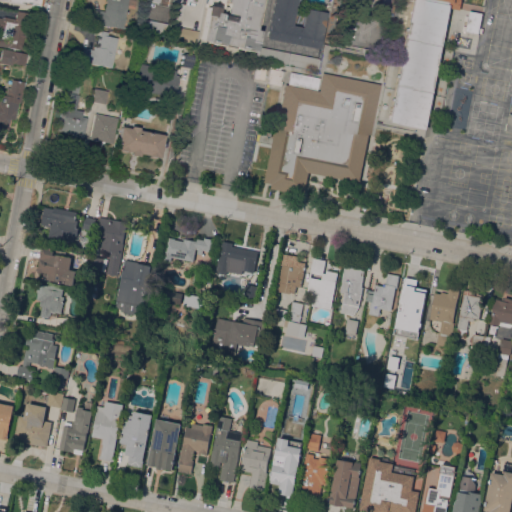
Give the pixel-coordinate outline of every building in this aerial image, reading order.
[(122,28),(102,24),(102,25),(90,23),(93,9),(103,11),(105,0),(134,0),(133,9),(126,7),(122,28)] [(201,39),(206,14),(205,14),(207,5),(218,7),(217,12),(223,14),(225,6),(227,6),(227,2),(226,2),(226,0),(259,0),(254,29),(259,30),(255,50),(201,39)] [(274,0),(296,0),(294,11),(305,13),(306,8),(326,12),(319,48),(267,38),(274,0)] [(339,1),(339,0),(387,0),(385,10),(350,3),(339,1)] [(427,129),(388,121),(412,0),(461,0),(460,9),(451,7),(427,129)] [(470,10),(483,13),(480,29),(482,29),(481,34),(465,31),(469,11),(470,11),(470,10)] [(14,18),(15,12),(27,14),(21,49),(0,44),(0,17),(2,18),(2,16),(14,18)] [(352,39),(335,36),(339,12),(356,15),(352,39)] [(168,23),(166,36),(136,30),(138,18),(168,23)] [(198,30),(195,43),(189,42),(190,41),(174,37),(173,39),(168,38),(171,25),(198,30)] [(111,66),(90,63),(90,64),(80,62),(83,47),(92,49),(93,46),(96,46),(99,30),(107,31),(106,36),(116,38),(111,66)] [(318,58),(316,70),(257,58),(259,46),(318,58)] [(24,65),(12,62),(11,64),(0,62),(0,50),(1,48),(26,53),(26,55),(24,65)] [(193,54),(191,67),(180,65),(182,52),(193,54)] [(145,91),(145,87),(130,84),(134,62),(175,70),(174,75),(177,76),(174,93),(165,91),(164,94),(145,91)] [(318,77),(316,89),(287,84),(289,72),(318,77)] [(359,182),(308,172),(304,194),(271,188),(272,183),(264,182),(283,84),(318,90),(321,73),(379,84),(359,182)] [(19,102),(17,102),(14,119),(9,118),(8,124),(0,122),(0,93),(5,94),(6,87),(8,87),(10,79),(23,81),(19,102)] [(82,137),(71,135),(72,133),(56,130),(65,82),(78,84),(74,109),(81,111),(80,116),(86,117),(82,137)] [(107,91),(104,103),(91,100),(94,87),(107,91)] [(88,138),(93,113),(116,117),(111,143),(103,141),(103,142),(100,142),(100,140),(88,138)] [(130,128),(130,125),(138,127),(138,129),(163,135),(159,157),(156,156),(154,158),(149,157),(147,154),(139,153),(138,155),(130,153),(130,151),(127,150),(125,153),(119,152),(118,148),(116,148),(121,126),(130,128)] [(77,211),(75,219),(78,219),(76,227),(79,228),(77,235),(74,235),(73,242),(48,237),(50,226),(41,224),(44,207),(54,208),(54,207),(77,211)] [(93,230),(82,227),(85,216),(96,218),(93,230)] [(100,216),(127,222),(126,226),(122,243),(124,243),(117,275),(106,273),(111,251),(99,248),(101,238),(101,239),(103,231),(97,230),(100,216)] [(172,256),(171,261),(163,259),(168,237),(175,238),(175,239),(184,241),(185,238),(196,240),(197,238),(204,239),(204,237),(216,239),(213,252),(202,250),(201,254),(197,253),(197,249),(196,248),(193,261),(172,256)] [(222,240),(259,248),(254,272),(243,270),(242,274),(241,273),(240,277),(215,272),(222,240)] [(70,269),(76,270),(73,285),(66,284),(66,282),(44,278),(46,271),(42,271),(38,272),(36,268),(39,266),(40,259),(42,245),(55,247),(53,254),(56,255),(56,254),(72,257),(70,269)] [(298,261),(305,262),(300,286),(296,285),(294,292),(289,291),(289,293),(275,290),(277,281),(278,282),(283,253),(299,256),(298,261)] [(105,271),(89,267),(92,255),(107,258),(105,271)] [(312,305),(314,294),(306,292),(313,257),(325,260),(323,272),(326,273),(326,270),(337,272),(330,308),(312,305)] [(125,259),(151,265),(143,305),(141,310),(131,313),(124,312),(116,305),(116,300),(125,259)] [(341,312),(345,292),(340,291),(345,266),(364,269),(361,286),(362,287),(358,307),(353,314),(341,312)] [(399,275),(397,287),(395,287),(391,310),(380,308),(379,315),(369,313),(371,301),(366,300),(368,289),(375,291),(376,284),(385,286),(387,273),(399,275)] [(414,283),(426,286),(420,316),(410,314),(405,340),(392,337),(404,277),(414,279),(414,283)] [(61,313),(55,311),(55,313),(51,312),(50,315),(49,315),(48,317),(40,316),(42,305),(39,304),(40,299),(36,299),(39,283),(63,288),(62,296),(64,296),(61,313)] [(254,299),(243,296),(246,284),(257,286),(254,299)] [(435,292),(440,293),(441,292),(448,293),(449,287),(459,289),(453,322),(454,323),(449,346),(436,344),(439,332),(440,332),(442,321),(430,318),(435,292)] [(479,319),(474,318),(473,321),(469,320),(466,335),(456,333),(464,289),(475,291),(474,295),(483,297),(479,319)] [(180,303),(174,302),(174,304),(170,303),(170,301),(164,300),(166,290),(182,293),(180,303)] [(202,296),(200,307),(182,304),(184,293),(202,296)] [(489,323),(490,315),(491,315),(494,298),(500,299),(500,300),(501,300),(501,297),(504,298),(504,296),(507,297),(511,298),(511,325),(511,326),(509,327),(489,323)] [(299,321),(288,318),(292,300),(303,303),(299,321)] [(287,310),(284,320),(272,318),(274,307),(287,310)] [(78,318),(76,331),(63,328),(65,316),(78,318)] [(266,321),(261,346),(254,344),(254,345),(250,345),(249,346),(238,343),(239,342),(237,342),(235,353),(211,348),(217,317),(243,322),(244,317),(266,321)] [(355,335),(345,332),(347,318),(358,320),(355,335)] [(303,337),(285,333),(288,320),(306,324),(303,337)] [(67,378),(64,377),(61,389),(53,387),(54,385),(52,384),(53,378),(55,378),(56,375),(53,375),(54,368),(40,366),(38,363),(30,361),(29,366),(34,368),(31,380),(16,377),(19,364),(22,365),(26,345),(25,345),(29,328),(55,334),(52,345),(57,346),(54,358),(56,358),(55,365),(68,368),(67,378)] [(483,335),(481,345),(474,344),(473,346),(471,345),(473,333),(483,335)] [(504,376),(491,374),(495,351),(499,352),(501,338),(511,340),(510,354),(508,354),(504,376)] [(321,357),(312,355),(314,345),(323,347),(321,357)] [(61,407),(46,404),(49,390),(64,393),(61,407)] [(72,411),(61,409),(64,396),(75,398),(72,411)] [(123,404),(112,460),(99,458),(99,455),(100,455),(102,446),(101,445),(103,438),(92,436),(98,405),(104,406),(105,400),(123,404)] [(0,402),(14,405),(8,439),(0,437),(0,402)] [(88,432),(87,431),(83,450),(83,449),(82,453),(59,449),(64,425),(65,421),(72,422),(72,420),(75,420),(78,406),(83,407),(83,409),(92,411),(88,432)] [(47,446),(24,442),(25,440),(14,437),(18,415),(24,416),(26,407),(46,411),(44,420),(52,422),(47,446)] [(142,462),(140,461),(139,466),(127,463),(129,458),(130,455),(125,454),(127,443),(120,442),(124,418),(126,418),(127,414),(133,415),(134,410),(152,414),(142,462)] [(238,455),(233,481),(219,479),(222,465),(223,465),(223,462),(220,461),(219,466),(209,464),(212,450),(213,450),(216,434),(215,434),(219,415),(232,418),(229,430),(242,433),(238,455)] [(172,470),(148,465),(148,464),(146,463),(149,449),(151,449),(157,418),(181,423),(172,470)] [(203,425),(203,422),(213,424),(211,431),(207,453),(206,453),(206,454),(198,452),(198,450),(194,449),(192,459),(193,459),(191,473),(188,472),(188,473),(177,471),(179,462),(186,426),(191,427),(192,422),(203,425)] [(298,424),(298,426),(301,426),(292,466),(296,467),(294,476),(288,475),(287,479),(285,479),(282,492),(268,489),(278,443),(284,445),(288,422),(298,424)] [(443,442),(433,440),(436,429),(446,431),(443,442)] [(306,448),(309,432),(321,434),(318,450),(306,448)] [(258,441),(257,444),(271,447),(266,472),(267,472),(264,489),(249,486),(252,471),(242,469),(247,439),(258,441)] [(325,484),(322,483),(317,505),(296,501),(305,460),(304,460),(306,452),(314,454),(313,457),(319,458),(319,456),(330,458),(325,484)] [(369,456),(380,459),(380,460),(393,463),(391,471),(414,476),(411,490),(419,491),(414,511),(392,511),(388,510),(387,511),(373,511),(359,509),(369,456)] [(338,458),(341,459),(342,457),(350,459),(349,461),(352,462),(352,461),(361,463),(358,481),(355,497),(353,507),(342,505),(342,506),(329,504),(338,458)] [(511,498),(509,511),(489,511),(490,511),(484,510),(491,472),(502,474),(504,462),(511,463),(511,498)] [(421,511),(427,486),(436,488),(439,472),(441,463),(456,466),(450,497),(449,497),(445,511),(421,511)] [(474,492),(482,494),(480,504),(478,511),(452,511),(455,501),(456,501),(461,475),(471,476),(476,484),(474,492)]
